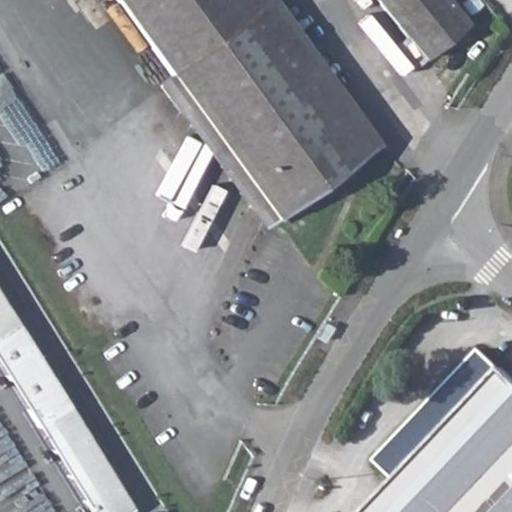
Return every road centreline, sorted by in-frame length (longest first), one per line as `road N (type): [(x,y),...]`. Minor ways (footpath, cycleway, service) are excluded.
road 1 (unknown): [(288,470),(202,369),(0,38)]
road 2 (unclassified): [(269,511),(318,406),(442,205)]
road 3 (unknown): [(478,147),(353,0)]
road 4 (residential): [(442,205),(511,94)]
